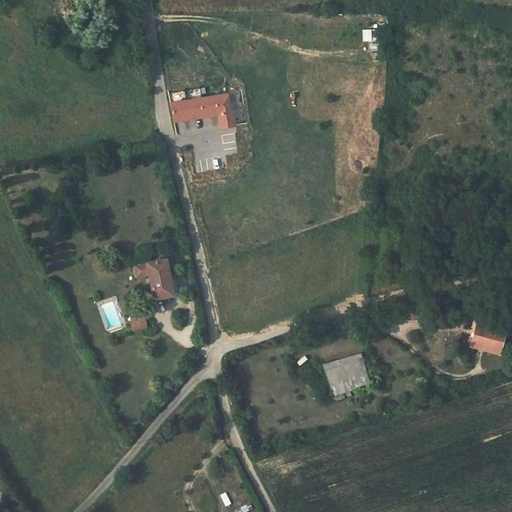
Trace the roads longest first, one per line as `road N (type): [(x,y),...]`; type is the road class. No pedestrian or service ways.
road 1 (unclassified): [(212,361),(219,347),(144,0)]
road 2 (track): [(511,273),(374,299),(219,347)]
road 3 (unclassified): [(75,511),(212,361)]
road 4 (residential): [(212,361),(230,436),(270,511)]
